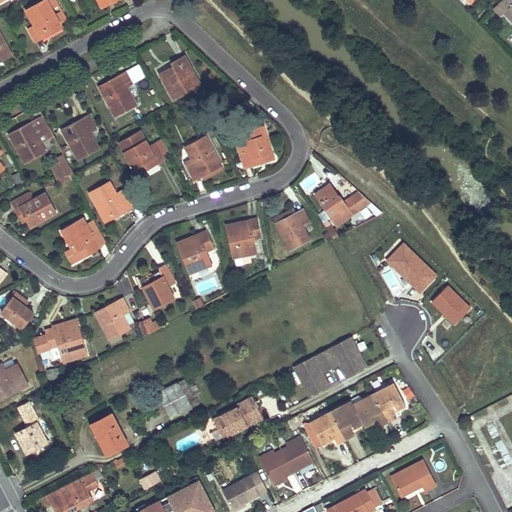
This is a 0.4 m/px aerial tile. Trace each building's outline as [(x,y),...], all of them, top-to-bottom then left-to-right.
[(55,0),(43,0),(26,9),(34,24),(27,27),(35,41),(62,26),(58,21),(65,18),(61,10),(55,14),(52,8),(58,5),(55,0)] [(511,0),(501,0),(492,9),(500,16),(503,13),(511,21),(511,0)] [(0,33),(0,53),(9,49),(0,33)] [(9,49),(0,53),(0,59),(11,53),(9,49)] [(174,65),(160,73),(174,98),(201,83),(185,54),(172,62),(174,65)] [(126,70),(110,78),(113,83),(101,90),(115,116),(136,105),(127,86),(133,82),(126,70)] [(110,78),(98,85),(101,90),(113,83),(110,78)] [(232,96),(220,102),(224,110),(236,103),(232,96)] [(90,115),(74,123),(76,128),(65,134),(78,159),(99,147),(90,131),(97,127),(90,115)] [(214,117),(209,119),(215,130),(220,128),(214,117)] [(36,119),(9,134),(24,162),(45,151),(38,136),(44,133),(36,119)] [(209,119),(204,122),(210,133),(215,130),(209,119)] [(74,123),(62,129),(65,134),(76,128),(74,123)] [(263,126),(241,133),(247,150),(242,152),(240,153),(244,167),(274,157),(263,126)] [(141,130),(120,142),(137,173),(147,168),(143,163),(155,157),(156,159),(164,155),(162,152),(156,142),(150,145),(141,130)] [(241,133),(237,134),(242,152),(247,150),(241,133)] [(206,135),(185,146),(192,158),(185,162),(194,179),(202,175),(201,173),(212,167),(213,168),(222,164),(206,135)] [(162,138),(156,142),(162,152),(168,148),(162,138)] [(155,157),(143,163),(147,168),(165,157),(164,155),(156,159),(155,157)] [(65,158),(59,161),(65,172),(71,169),(65,158)] [(212,167),(201,173),(202,175),(203,178),(224,168),(222,164),(213,168),(212,167)] [(17,173),(12,175),(17,184),(22,181),(17,173)] [(110,181),(90,192),(105,220),(115,216),(113,214),(124,208),(125,210),(133,206),(123,189),(116,192),(110,181)] [(336,224),(371,201),(360,191),(343,201),(339,195),(337,195),(329,183),(315,193),(336,224)] [(29,192),(11,201),(15,209),(19,207),(26,219),(30,226),(56,212),(46,192),(33,199),(29,192)] [(374,204),(369,209),(376,215),(383,211),(374,204)] [(19,207),(15,209),(21,221),(26,219),(19,207)] [(284,217),(275,222),(289,249),(310,239),(303,225),(310,221),(302,208),(296,211),(297,214),(286,219),(284,217)] [(82,217),(61,229),(71,247),(65,251),(72,264),(89,255),(85,249),(97,243),(98,245),(106,241),(94,219),(86,224),(82,217)] [(236,223),(226,225),(233,257),(235,256),(236,264),(251,260),(249,253),(256,252),(254,239),(261,238),(257,218),(248,220),(249,221),(237,224),(236,223)] [(187,239),(177,242),(189,273),(210,264),(206,252),(213,249),(206,230),(198,234),(198,236),(187,240),(187,239)] [(419,292),(436,274),(403,242),(385,260),(419,292)] [(97,243),(85,249),(89,255),(100,248),(98,245),(97,243)] [(146,274),(138,279),(153,308),(174,298),(168,285),(174,282),(166,264),(158,268),(159,270),(147,276),(146,274)] [(16,292),(1,312),(21,327),(34,311),(25,305),(29,301),(16,292)] [(105,306),(95,312),(109,339),(130,327),(123,313),(129,310),(122,297),(115,301),(116,303),(106,308),(105,306)] [(147,332),(158,328),(153,314),(142,318),(147,332)] [(75,317),(51,324),(52,326),(52,328),(76,321),(75,317)] [(52,326),(45,329),(46,333),(51,347),(58,345),(63,362),(86,355),(76,321),(52,328),(52,326)] [(39,351),(51,347),(46,333),(35,337),(39,351)] [(351,336),(295,365),(303,379),(306,378),(313,393),(329,385),(323,373),(341,363),(347,375),(363,367),(355,352),(358,350),(351,336)] [(366,365),(358,350),(355,352),(363,367),(366,365)] [(2,363),(0,363),(0,399),(28,384),(17,363),(15,364),(12,359),(3,364),(2,363)] [(187,378),(178,382),(185,394),(193,390),(187,378)] [(306,378),(303,379),(310,394),(313,393),(306,378)] [(178,381),(157,393),(164,405),(185,394),(178,382),(178,381)] [(376,391),(391,421),(398,417),(395,411),(394,407),(397,406),(399,409),(409,404),(399,384),(390,388),(388,385),(376,391)] [(193,390),(185,394),(191,407),(199,403),(193,390)] [(48,391),(29,401),(33,408),(52,398),(48,391)] [(358,405),(366,420),(368,424),(377,420),(375,416),(378,415),(380,418),(384,424),(391,421),(376,391),(365,397),(367,401),(358,405)] [(185,394),(164,405),(171,419),(192,408),(191,407),(185,394)] [(236,406),(218,415),(223,426),(219,428),(224,437),(236,430),(238,427),(241,425),(243,427),(263,417),(252,395),(235,404),(236,406)] [(365,397),(356,402),(358,405),(367,401),(365,397)] [(29,401),(17,407),(28,427),(16,433),(26,453),(48,442),(37,422),(39,421),(33,408),(29,401)] [(334,409),(349,438),(357,434),(354,427),(352,424),(356,422),(357,425),(366,420),(358,405),(356,402),(348,406),(346,403),(334,409)] [(334,409),(322,416),(324,419),(316,423),(325,441),(334,437),(333,434),(336,432),(337,435),(341,442),(349,438),(334,409)] [(111,413),(91,424),(99,440),(120,429),(111,413)] [(288,419),(292,428),(302,423),(297,414),(288,419)] [(213,418),(219,428),(223,426),(218,415),(213,418)] [(314,420),(307,423),(318,445),(325,441),(316,423),(314,420)] [(120,429),(99,440),(107,455),(128,444),(120,429)] [(291,444),(305,437),(303,434),(290,441),(291,444)] [(278,451),(264,459),(275,480),(289,472),(302,465),(316,458),(305,437),(291,444),(278,451)] [(264,459),(278,451),(277,448),(263,456),(264,459)] [(122,457),(113,462),(116,466),(125,462),(122,457)] [(316,458),(302,465),(304,469),(318,462),(316,458)] [(422,460),(391,476),(400,494),(415,486),(416,488),(422,485),(425,490),(435,485),(422,460)] [(97,470),(43,498),(46,504),(51,501),(56,511),(70,511),(80,507),(73,492),(101,477),(97,470)] [(260,470),(225,488),(235,507),(247,501),(270,489),(260,470)] [(289,472),(275,480),(277,483),(291,476),(289,472)] [(192,482),(202,477),(200,474),(190,479),(192,482)] [(150,475),(141,479),(143,483),(142,484),(144,488),(154,483),(150,475)] [(216,511),(219,511),(202,477),(192,482),(170,494),(173,498),(166,502),(163,498),(150,504),(141,509),(135,511),(216,511)] [(373,487),(366,491),(374,507),(381,503),(373,487)] [(365,489),(327,509),(328,511),(367,511),(375,508),(374,507),(366,491),(365,489)] [(170,494),(163,498),(166,502),(173,498),(170,494)] [(141,509),(150,504),(148,501),(139,506),(141,509)] [(247,501),(235,507),(236,510),(249,503),(247,501)]
